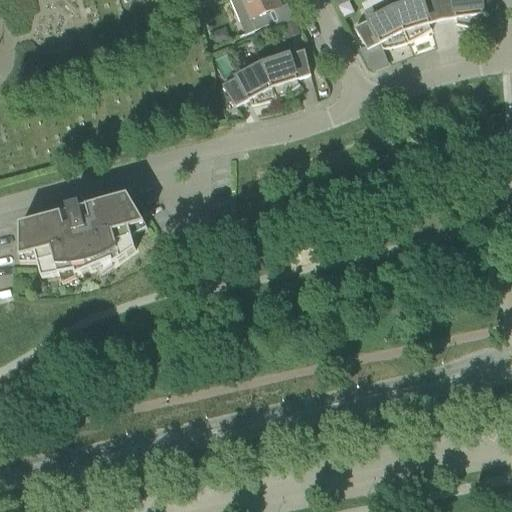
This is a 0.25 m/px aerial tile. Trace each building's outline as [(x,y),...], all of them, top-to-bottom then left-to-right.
[(210,7),(207,0),(198,0),(201,10),(210,7)] [(275,0),(232,0),(231,1),(246,37),(270,27),(265,16),(280,10),(275,0)] [(347,0),(332,0),(337,9),(349,2),(347,0)] [(393,0),(390,1),(393,11),(408,46),(416,42),(423,38),(431,33),(428,27),(442,23),(436,0),(393,0)] [(481,0),(436,0),(442,23),(455,22),(455,28),(464,29),(473,30),(482,31),(481,0)] [(393,11),(390,1),(362,15),(367,25),(353,32),(367,53),(380,47),(382,53),(390,51),(399,49),(408,46),(393,11)] [(224,31),(211,37),(216,47),(228,42),(224,31)] [(304,54),(262,68),(276,102),(284,98),(292,94),(299,89),(296,83),(310,79),(304,54)] [(276,102),(262,68),(221,89),(222,90),(232,106),(235,110),(248,103),(250,109),(259,108),(268,105),(276,102)] [(222,90),(218,92),(223,112),(232,106),(222,90)] [(81,217),(80,212),(78,206),(65,210),(67,215),(19,228),(19,261),(19,267),(37,266),(41,282),(74,276),(75,280),(110,264),(112,269),(135,253),(131,241),(147,232),(127,199),(93,208),(93,214),(81,217)]
